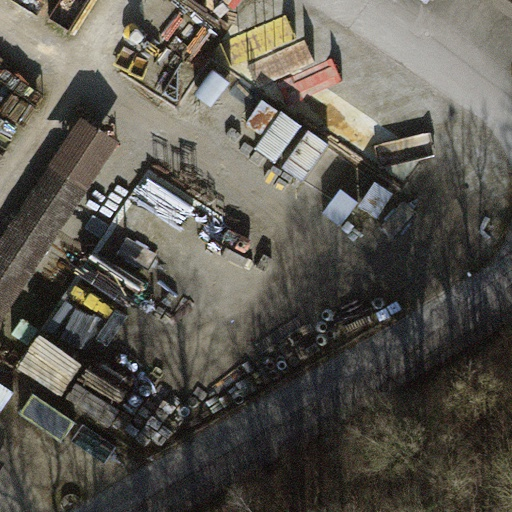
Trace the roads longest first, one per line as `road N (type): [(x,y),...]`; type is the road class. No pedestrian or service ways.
road 1 (unclassified): [(123,511),(511,277)]
road 2 (unknown): [(363,0),(511,99)]
